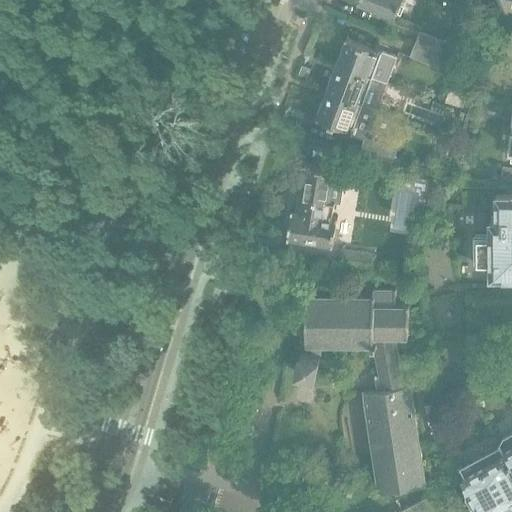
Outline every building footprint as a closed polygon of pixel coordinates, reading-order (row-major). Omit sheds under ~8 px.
[(396,16),(402,0),(358,0),(358,1),(396,16)] [(511,0),(502,0),(506,9),(508,9),(509,7),(511,7),(511,36),(510,45),(511,44),(511,0)] [(453,44),(421,31),(416,44),(448,56),(453,44)] [(347,37),(338,62),(373,75),(388,81),(397,56),(388,53),(377,49),(377,47),(373,46),(373,44),(365,41),(364,43),(347,37)] [(448,56),(416,44),(412,55),(443,68),(448,56)] [(333,74),(328,89),(378,107),(387,82),(373,77),(373,75),(338,62),(337,64),(333,74)] [(322,102),(318,113),(319,113),(318,117),(348,128),(349,126),(352,128),(350,135),(365,139),(365,137),(374,140),(376,134),(370,132),(379,109),(377,109),(378,107),(328,89),(327,91),(324,99),(323,102),(322,102)] [(441,100),(437,110),(450,115),(454,105),(441,100)] [(393,160),(397,147),(374,140),(365,137),(365,139),(361,150),(393,160)] [(389,171),(393,160),(361,150),(356,166),(389,171)] [(330,201),(334,173),(339,174),(339,168),(320,166),(304,163),(299,196),(330,201)] [(511,180),(511,167),(502,167),(501,180),(511,180)] [(511,194),(498,195),(498,219),(491,219),(491,238),(476,238),(476,261),(492,260),(492,276),(511,275),(511,194)] [(333,246),(337,217),(333,216),(335,202),(330,201),(299,196),(297,210),(292,209),(288,237),(331,243),(331,246),(333,246)] [(374,269),(376,253),(343,249),(341,265),(374,269)] [(426,483),(418,429),(411,384),(405,385),(403,373),(396,334),(411,335),(411,332),(410,332),(410,308),(411,308),(411,305),(396,305),(396,289),(373,289),(373,295),(362,295),(362,292),(360,292),(360,295),(349,295),(349,292),(347,292),(347,295),(336,295),(336,291),(334,291),(334,295),(323,294),(323,291),(321,291),(320,295),(310,295),(310,293),(308,293),(308,305),(295,309),(295,318),(295,328),(302,330),(301,350),(297,369),(308,371),(317,373),(320,361),(321,354),(321,346),(321,343),(333,343),(333,346),(335,346),(335,343),(346,343),(346,347),(348,347),(348,343),(359,344),(359,347),(361,347),(361,343),(373,344),(372,347),(374,347),(379,375),(379,378),(361,381),(365,402),(380,490),(426,483)] [(442,421),(438,402),(428,405),(431,423),(442,421)] [(499,443),(500,445),(511,467),(511,431),(503,436),(499,443)] [(511,500),(511,467),(500,445),(461,466),(466,475),(463,476),(470,490),(466,492),(467,499),(472,507),(478,504),(482,511),(495,511),(507,505),(506,504),(511,500)] [(436,511),(428,496),(418,502),(423,511),(436,511)] [(423,511),(418,502),(407,508),(409,511),(423,511)]
